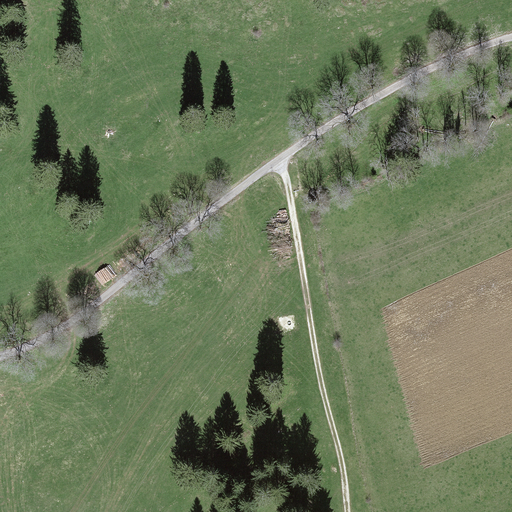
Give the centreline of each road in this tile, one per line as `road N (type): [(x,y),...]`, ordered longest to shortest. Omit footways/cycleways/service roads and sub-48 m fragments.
road 1 (unclassified): [(0,355),(87,309),(327,126),(427,69),(511,36)]
road 2 (track): [(280,158),(347,511)]
